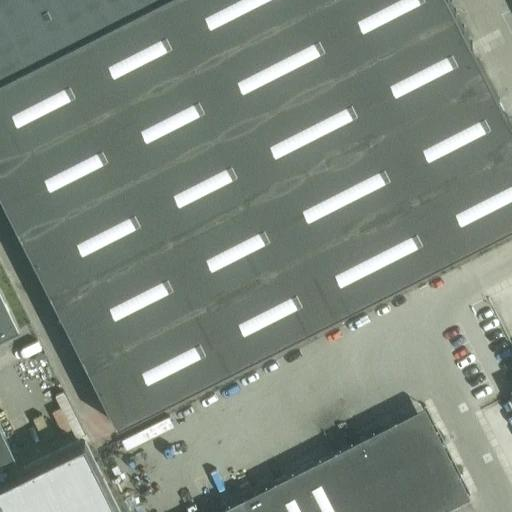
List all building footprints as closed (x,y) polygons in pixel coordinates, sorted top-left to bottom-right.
[(511,123),(452,5),(449,0),(0,0),(0,192),(117,423),(511,222),(511,123)] [(0,289),(0,336),(19,328),(0,289)] [(434,511),(469,494),(424,405),(212,511),(434,511)] [(0,463),(15,456),(0,425),(0,463)] [(120,511),(85,440),(0,481),(0,511),(120,511)]
